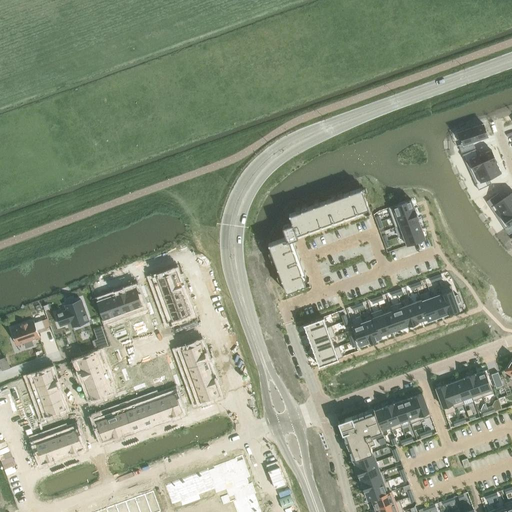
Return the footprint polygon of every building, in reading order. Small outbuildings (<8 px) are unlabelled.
[(484,123),(457,132),(462,144),(459,145),(462,152),(475,148),(473,141),(488,136),(484,123)] [(476,149),(463,155),(466,161),(467,161),(472,172),(496,161),(491,149),(479,155),(476,149)] [(496,161),(472,172),(477,183),(476,184),(479,190),(492,184),(489,178),(501,172),(496,161),(497,161),(496,161)] [(270,243),(269,243),(269,245),(269,244),(278,267),(277,267),(278,268),(282,279),(282,280),(286,291),(287,292),(288,292),(288,291),(298,288),(300,287),(303,286),(304,286),(307,285),(305,280),(303,275),(290,240),(293,239),(299,237),(298,234),(365,209),(369,208),(363,190),(363,189),(362,187),(361,188),(350,192),(349,192),(348,193),(327,200),(327,201),(326,200),(325,201),(315,205),(313,205),(303,209),(301,210),(291,214),(291,213),(289,214),(290,215),(292,221),(293,223),(290,224),(290,223),(283,226),(287,237),(285,237),(270,243)] [(499,194),(487,202),(491,208),(492,207),(499,217),(511,208),(511,193),(503,200),(499,194)] [(411,199),(388,207),(392,217),(415,209),(415,208),(411,199)] [(511,208),(499,217),(506,227),(505,228),(509,234),(511,231),(511,208)] [(415,209),(392,217),(396,227),(419,218),(415,209)] [(419,218),(396,227),(400,226),(404,235),(422,228),(419,219),(419,218)] [(422,228),(404,235),(407,245),(426,238),(422,228)] [(164,274),(153,278),(156,287),(180,279),(176,270),(170,272),(169,271),(163,273),(164,274)] [(180,279),(156,287),(159,296),(183,287),(181,282),(180,279)] [(451,285),(440,289),(449,313),(460,309),(458,303),(461,302),(458,294),(455,295),(451,285)] [(127,290),(126,290),(135,313),(145,309),(137,286),(127,290)] [(183,287),(159,296),(162,304),(186,296),(183,288),(183,287)] [(441,293),(432,297),(439,317),(448,313),(449,313),(440,289),(441,293)] [(126,290),(117,293),(125,317),(135,313),(126,290)] [(116,294),(107,297),(116,320),(115,318),(124,314),(125,317),(117,293),(116,294)] [(186,296),(162,304),(162,305),(164,304),(167,311),(165,312),(165,313),(189,304),(186,296)] [(107,297),(97,301),(106,324),(116,320),(107,297)] [(422,300),(421,300),(429,320),(439,317),(432,297),(422,300)] [(67,310),(56,313),(61,325),(71,322),(72,322),(73,326),(89,321),(81,299),(66,305),(67,310)] [(421,300),(412,303),(418,322),(419,322),(419,321),(427,318),(428,321),(429,320),(421,300)] [(400,302),(391,306),(399,329),(408,325),(408,326),(409,325),(400,302)] [(401,302),(400,302),(409,325),(418,322),(412,303),(403,307),(401,302)] [(189,304),(165,313),(168,322),(192,313),(189,304)] [(382,309),(381,309),(390,332),(399,329),(391,306),(390,306),(392,310),(383,313),(382,309)] [(381,309),(372,313),(381,338),(381,337),(381,335),(390,332),(381,309)] [(372,316),(363,320),(371,342),(376,340),(376,339),(381,338),(372,313),(371,313),(372,316)] [(324,316),(304,324),(304,325),(305,325),(306,329),(306,330),(308,334),(332,326),(332,325),(327,327),(324,318),(324,317),(324,316)] [(22,325),(11,329),(17,345),(24,342),(26,348),(34,345),(32,339),(34,339),(40,337),(38,330),(45,327),(43,320),(35,322),(34,321),(27,323),(21,325),(22,325)] [(363,322),(353,326),(360,345),(370,342),(371,342),(363,320),(362,320),(363,322)] [(98,339),(94,341),(96,347),(97,350),(109,345),(102,325),(95,328),(98,339)] [(332,326),(308,334),(308,335),(310,339),(310,340),(312,344),(311,344),(312,345),(336,336),(332,326)] [(336,336),(312,345),(313,349),(314,350),(315,354),(315,355),(340,346),(339,345),(335,347),(331,338),(336,336)] [(202,342),(178,351),(181,360),(205,351),(202,342)] [(340,346),(315,355),(316,355),(317,359),(317,360),(319,364),(319,365),(343,356),(340,346)] [(100,351),(78,359),(81,369),(104,361),(100,351)] [(205,351),(181,360),(184,368),(208,360),(205,351)] [(6,357),(0,359),(0,364),(2,371),(10,368),(6,357)] [(208,360),(184,368),(187,377),(211,368),(208,360)] [(104,361),(81,369),(84,379),(108,371),(107,370),(105,371),(102,362),(104,361)] [(211,368),(187,377),(190,376),(192,384),(190,385),(214,377),(211,368)] [(52,369),(29,377),(33,387),(56,379),(55,378),(52,369)] [(475,374),(483,397),(493,393),(485,370),(475,374),(475,373),(475,374)] [(108,371),(84,379),(85,379),(88,388),(111,380),(108,371)] [(498,372),(492,374),(496,388),(503,385),(498,372)] [(475,374),(465,377),(474,400),(483,397),(475,374)] [(214,377),(190,385),(193,394),(217,385),(214,377)] [(465,378),(456,381),(464,404),(465,405),(474,401),(474,400),(465,377),(465,378)] [(56,379),(33,387),(36,397),(59,388),(56,379)] [(111,380),(88,388),(92,399),(112,391),(109,381),(111,381),(111,380)] [(447,384),(446,384),(455,407),(464,404),(456,381),(447,384)] [(436,388),(444,409),(453,405),(454,407),(455,407),(446,384),(436,388)] [(217,385),(193,394),(197,403),(220,394),(217,385)] [(59,388),(36,397),(40,406),(62,398),(59,389),(59,388)] [(175,390),(164,394),(172,415),(182,411),(175,390)] [(423,393),(413,396),(421,420),(431,416),(423,393)] [(154,395),(162,418),(171,415),(172,415),(164,394),(155,397),(154,395)] [(154,395),(144,399),(153,422),(162,418),(154,395)] [(412,397),(403,400),(412,423),(421,420),(413,396),(412,396),(412,397)] [(62,398),(40,406),(43,416),(66,408),(62,398)] [(144,399),(135,402),(143,425),(153,422),(144,399)] [(394,403),(402,426),(401,422),(402,421),(409,419),(411,423),(412,423),(403,400),(395,403),(394,403)] [(135,402),(125,406),(133,429),(143,425),(135,402)] [(386,406),(384,407),(392,430),(394,429),(401,427),(402,426),(394,403),(392,404),(386,406)] [(125,406),(115,409),(124,432),(133,429),(125,406)] [(374,408),(374,409),(383,433),(382,431),(390,428),(391,428),(392,430),(384,407),(383,407),(375,410),(374,408)] [(115,409),(106,413),(114,436),(124,432),(115,409)] [(340,421),(339,421),(339,422),(340,425),(343,433),(346,442),(347,443),(350,442),(352,447),(349,448),(349,449),(352,458),(353,459),(352,459),(373,452),(371,447),(376,445),(373,437),(377,436),(380,445),(386,443),(383,433),(374,409),(373,409),(374,411),(369,413),(368,411),(367,411),(353,416),(352,417),(352,416),(345,419),(340,421)] [(106,413),(95,417),(104,440),(114,436),(106,413)] [(65,428),(64,428),(73,451),(79,449),(83,447),(76,426),(66,430),(65,428)] [(64,428),(55,431),(63,454),(73,451),(64,428)] [(55,431),(45,435),(54,458),(63,454),(55,431)] [(45,435),(35,439),(43,462),(48,460),(54,458),(45,435)] [(373,452),(352,459),(353,460),(354,459),(357,468),(357,469),(377,462),(373,452)] [(208,468),(207,468),(208,470),(208,469),(215,488),(214,488),(216,493),(226,489),(229,497),(234,495),(236,500),(234,500),(234,501),(236,500),(255,493),(255,494),(257,494),(256,492),(253,483),(252,482),(250,476),(247,467),(243,455),(229,460),(214,466),(214,465),(213,466),(214,468),(209,470),(208,468)] [(463,460),(462,460),(464,466),(465,467),(470,465),(470,464),(469,463),(468,460),(467,458),(463,460)] [(377,462),(357,469),(359,475),(361,479),(383,471),(382,471),(380,471),(377,462)] [(208,470),(200,472),(206,491),(214,488),(215,488),(208,469),(208,470)] [(383,471),(361,479),(362,484),(364,489),(389,480),(388,480),(386,481),(383,471)] [(194,474),(191,476),(198,494),(201,493),(206,491),(200,472),(194,474)] [(191,476),(183,479),(191,502),(200,499),(198,494),(191,476)] [(183,479),(174,482),(181,500),(183,505),(191,502),(183,479)] [(389,480),(364,489),(364,490),(365,490),(368,499),(392,491),(389,480)] [(174,482),(165,485),(172,503),(181,500),(174,482)] [(154,491),(145,494),(151,511),(153,511),(160,509),(154,491)] [(392,491),(368,499),(368,500),(372,498),(376,509),(400,500),(400,499),(395,501),(392,491)] [(255,493),(236,500),(233,501),(237,509),(258,502),(255,494),(255,493)] [(151,511),(145,494),(135,498),(140,511),(151,511)] [(140,511),(135,498),(125,501),(129,511),(140,511)] [(400,500),(376,509),(377,511),(400,511),(404,511),(400,500)] [(129,511),(125,501),(116,505),(118,511),(129,511)] [(258,502),(237,509),(237,511),(256,511),(261,510),(258,502)] [(505,505),(496,509),(497,511),(508,511),(505,503),(505,505)]
